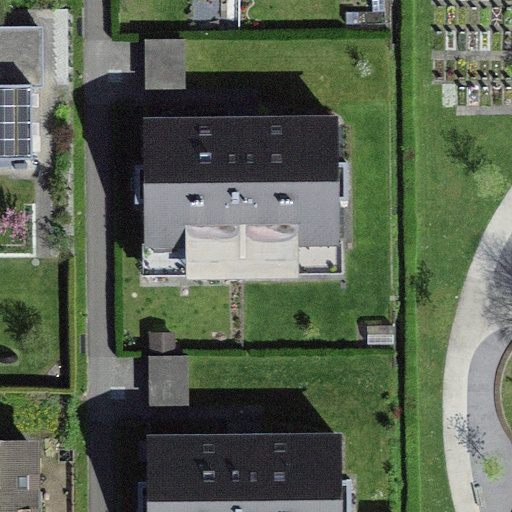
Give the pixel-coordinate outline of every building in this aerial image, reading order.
[(0,31),(0,166),(33,165),(31,85),(42,85),(40,31),(0,31)] [(185,44),(146,44),(146,86),(185,85),(185,44)] [(242,122),(147,123),(147,246),(147,279),(261,278),(261,245),(340,245),(339,122),(242,122)] [(190,360),(150,360),(151,402),(190,402),(190,360)] [(243,443),(151,443),(151,511),(336,511),(336,442),(243,443)] [(0,443),(0,511),(29,511),(31,444),(0,443)]
